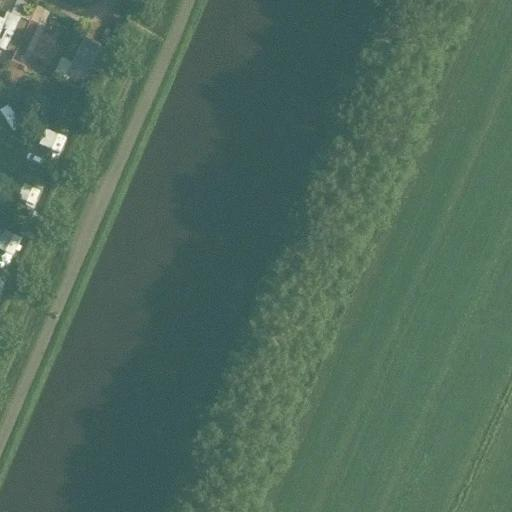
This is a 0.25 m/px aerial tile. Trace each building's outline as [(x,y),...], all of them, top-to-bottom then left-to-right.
[(12,59),(25,65),(51,11),(39,5),(12,59)] [(0,50),(5,53),(20,20),(9,15),(6,22),(2,31),(0,30),(0,50)] [(82,84),(99,47),(83,40),(66,77),(82,84)] [(0,109),(0,118),(9,130),(19,122),(6,105),(0,109)] [(23,169),(17,206),(37,209),(43,172),(23,169)] [(2,232),(0,238),(0,251),(14,256),(20,238),(2,232)]
